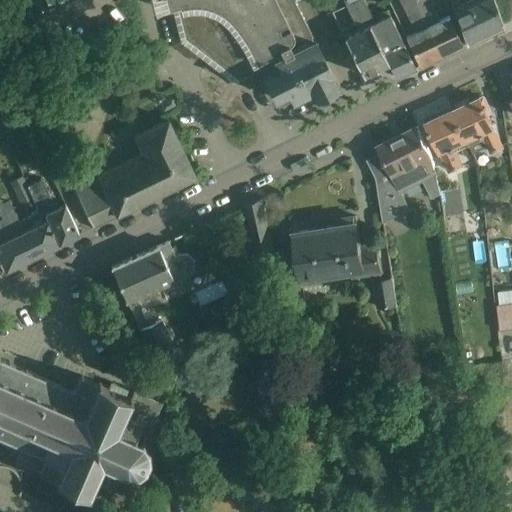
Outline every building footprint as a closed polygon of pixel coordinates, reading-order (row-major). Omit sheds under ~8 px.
[(159,0),(163,11),(179,6),(187,36),(184,38),(185,38),(185,39),(188,37),(200,47),(203,56),(212,56),(238,75),(240,72),(241,73),(254,55),(260,67),(314,40),(293,0),(159,0)] [(371,30),(376,28),(361,0),(337,0),(338,1),(339,0),(343,0),(358,30),(344,37),(363,75),(388,63),(371,30)] [(419,66),(441,56),(416,4),(414,0),(398,0),(399,0),(415,33),(405,37),(419,66)] [(463,45),(454,27),(449,16),(439,21),(430,3),(433,2),(431,0),(414,0),(416,4),(441,56),(463,45)] [(449,0),(465,44),(483,36),(466,1),(460,4),(458,0),(449,0)] [(493,0),(468,0),(466,1),(483,36),(503,26),(493,0)] [(376,28),(371,30),(388,63),(395,78),(415,68),(406,50),(387,13),(384,15),(372,20),(376,28)] [(338,88),(329,71),(314,40),(260,67),(275,99),(289,92),(293,101),(312,91),(316,99),(338,88)] [(503,147),(488,116),(480,97),(453,110),(467,140),(482,133),(490,152),(503,147)] [(453,146),(467,140),(453,110),(426,122),(449,171),(462,165),(453,146)] [(9,117),(0,119),(0,123),(3,132),(13,128),(9,117)] [(74,187),(84,209),(93,227),(196,176),(168,120),(134,136),(142,154),(74,187)] [(401,213),(393,198),(393,196),(395,194),(423,180),(432,198),(441,194),(438,179),(432,157),(417,127),(377,146),(383,156),(370,163),(374,172),(377,186),(382,223),(389,219),(401,213)] [(34,199),(27,185),(23,176),(10,182),(21,206),(34,199)] [(34,199),(40,211),(41,214),(45,212),(60,242),(79,233),(64,202),(58,205),(56,202),(54,203),(42,178),(27,185),(34,199)] [(458,187),(441,190),(444,216),(462,213),(458,187)] [(246,206),(250,225),(257,258),(275,254),(269,226),(262,198),(246,206)] [(41,214),(40,211),(19,221),(15,213),(0,219),(0,256),(6,269),(60,242),(45,212),(41,214)] [(289,233),(292,252),(297,252),(303,285),(324,281),(323,276),(353,271),(354,276),(380,272),(376,244),(361,247),(356,216),(336,220),(337,225),(289,233)] [(111,266),(119,285),(127,302),(141,296),(144,302),(159,295),(156,289),(187,275),(194,269),(193,260),(187,253),(179,253),(175,246),(171,248),(168,241),(111,266)] [(508,243),(494,244),(495,269),(509,268),(508,243)] [(393,279),(374,282),(378,307),(396,304),(393,279)] [(511,303),(498,305),(501,330),(511,328),(511,303)] [(179,369),(159,330),(140,340),(160,379),(179,369)] [(0,443),(9,447),(11,444),(22,449),(16,462),(38,472),(38,473),(66,485),(63,491),(76,497),(79,491),(86,494),(85,495),(106,504),(115,485),(114,485),(119,473),(127,476),(138,475),(146,468),(150,459),(149,448),(144,441),(161,402),(134,389),(133,392),(110,382),(108,388),(80,376),(74,390),(0,357),(0,443)] [(237,486),(237,499),(267,499),(267,488),(261,488),(261,486),(237,486)] [(194,511),(194,487),(179,487),(179,511),(194,511)]
